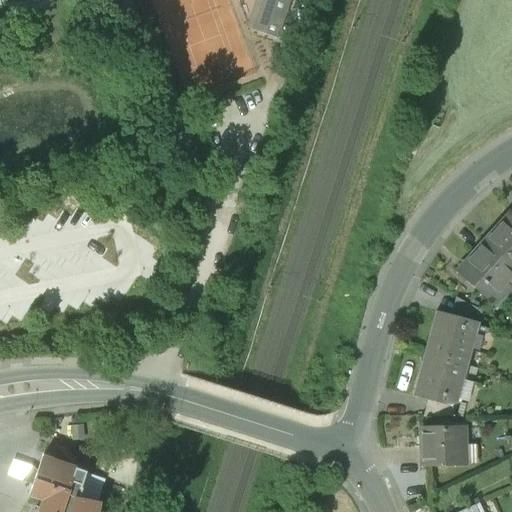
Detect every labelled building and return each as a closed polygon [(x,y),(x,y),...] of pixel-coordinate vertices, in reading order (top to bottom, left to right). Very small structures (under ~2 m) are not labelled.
[(255,0),(247,28),(280,38),(287,0),(255,0)] [(511,212),(497,229),(495,228),(483,241),(511,266),(511,212)] [(511,277),(511,266),(483,241),(472,254),(473,255),(458,272),(490,302),(511,277)] [(482,311),(463,301),(459,317),(479,323),(482,311)] [(459,317),(436,311),(425,354),(467,365),(479,323),(459,317)] [(467,365),(425,354),(413,396),(435,402),(442,404),(457,404),(467,365)] [(457,404),(442,404),(435,402),(431,416),(454,416),(457,404)] [(464,428),(421,429),(422,464),(459,463),(458,445),(465,444),(464,428)] [(75,469),(53,461),(54,458),(43,455),(42,458),(37,471),(32,469),(29,473),(27,478),(33,483),(29,495),(43,500),(39,511),(97,511),(99,502),(79,498),(82,489),(81,488),(87,472),(76,468),(75,469)]
